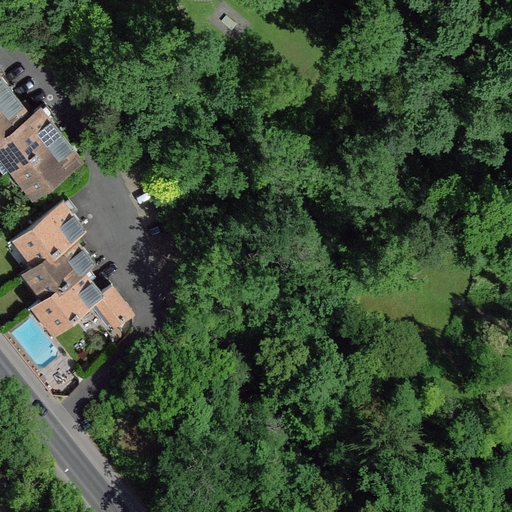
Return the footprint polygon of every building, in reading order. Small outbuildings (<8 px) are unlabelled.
[(0,97),(12,88),(0,72),(0,97)] [(0,137),(32,113),(12,88),(0,97),(0,137)] [(41,106),(32,113),(0,137),(0,139),(18,164),(61,131),(41,106)] [(61,131),(18,164),(38,189),(81,156),(61,131)] [(0,139),(0,162),(7,171),(18,164),(0,139)] [(85,224),(65,199),(21,233),(40,258),(74,232),(85,224)] [(94,257),(74,232),(40,258),(30,266),(50,292),(82,266),(94,257)] [(102,292),(82,266),(50,292),(40,300),(59,326),(97,296),(102,292)] [(112,284),(102,292),(97,296),(117,323),(133,311),(112,284)]
